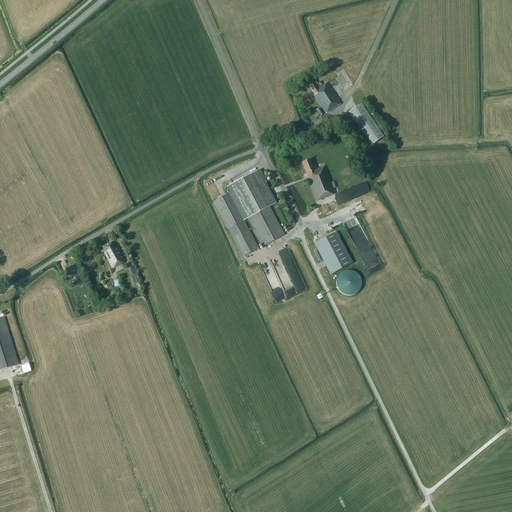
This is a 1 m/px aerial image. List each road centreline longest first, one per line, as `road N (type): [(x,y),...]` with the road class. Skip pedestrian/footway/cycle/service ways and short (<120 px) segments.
road 1 (track): [(430,511),(262,148)]
road 2 (unclassified): [(0,293),(206,172),(262,148)]
road 3 (unclassified): [(262,148),(338,109),(395,0)]
road 4 (unclassified): [(262,148),(198,0)]
road 5 (secondary): [(0,85),(103,0)]
